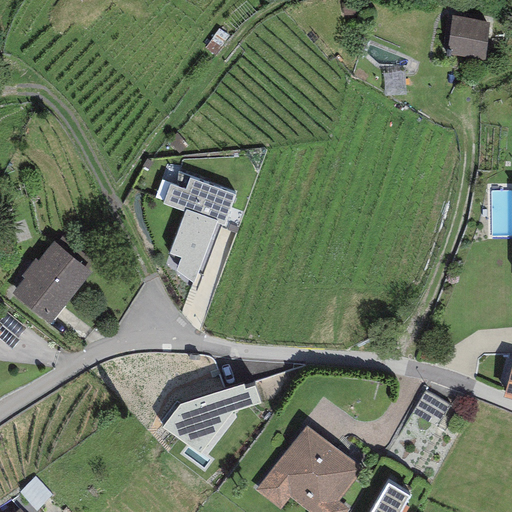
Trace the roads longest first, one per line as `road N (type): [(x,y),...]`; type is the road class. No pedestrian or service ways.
road 1 (residential): [(511,410),(369,363),(181,337)]
road 2 (unclassified): [(181,337),(62,103),(28,66)]
road 3 (residential): [(181,337),(108,349),(0,417)]
